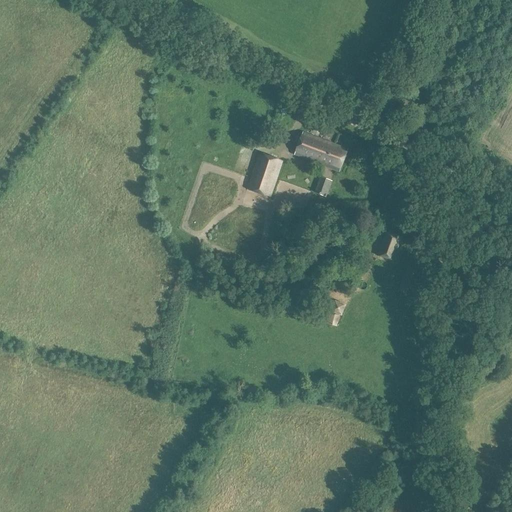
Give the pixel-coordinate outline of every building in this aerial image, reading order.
[(347,149),(304,133),(295,156),(339,172),(347,149)] [(282,161),(259,154),(247,190),(270,198),(282,161)] [(332,181),(320,177),(314,194),(327,198),(332,181)] [(394,263),(402,238),(387,232),(379,257),(394,263)] [(421,271),(407,266),(398,291),(412,296),(421,271)] [(340,315),(347,304),(335,296),(328,307),(340,315)]
